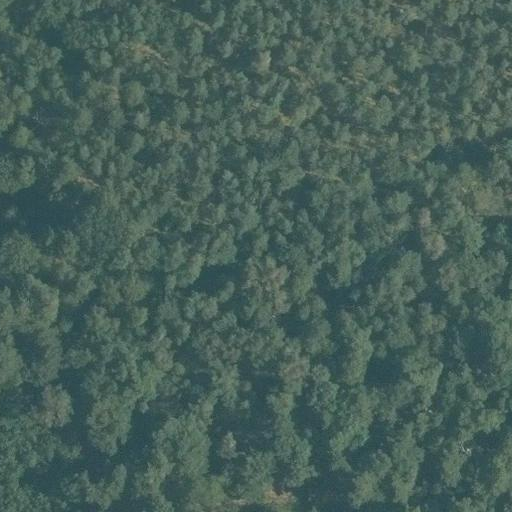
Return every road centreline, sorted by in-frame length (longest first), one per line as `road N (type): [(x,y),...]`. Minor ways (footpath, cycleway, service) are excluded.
road 1 (track): [(0,149),(73,386)]
road 2 (track): [(113,511),(73,386)]
